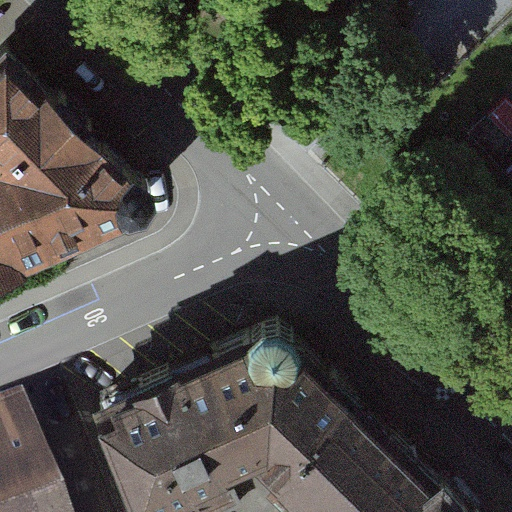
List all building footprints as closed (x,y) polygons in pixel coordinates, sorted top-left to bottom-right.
[(0,271),(133,217),(139,171),(7,53),(0,59),(0,271)] [(303,511),(393,511),(431,476),(285,315),(210,342),(262,468),(303,511)] [(84,398),(129,511),(155,511),(262,468),(210,342),(84,398)] [(82,511),(37,396),(0,410),(0,511),(82,511)] [(466,511),(431,476),(393,511),(466,511)]
